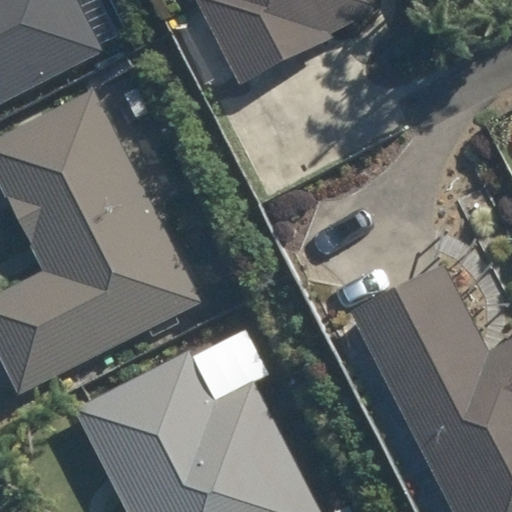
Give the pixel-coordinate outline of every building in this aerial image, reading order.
[(0,0),(0,103),(98,53),(70,0),(0,0)] [(192,0),(238,83),(379,7),(375,0),(192,0)] [(197,305),(88,91),(0,135),(0,201),(36,273),(0,290),(0,377),(11,399),(197,305)] [(331,220),(290,240),(320,299),(361,278),(331,220)] [(350,314),(451,511),(511,511),(511,337),(485,352),(440,267),(350,314)] [(182,353),(66,411),(117,511),(315,511),(251,384),(208,405),(182,353)]
